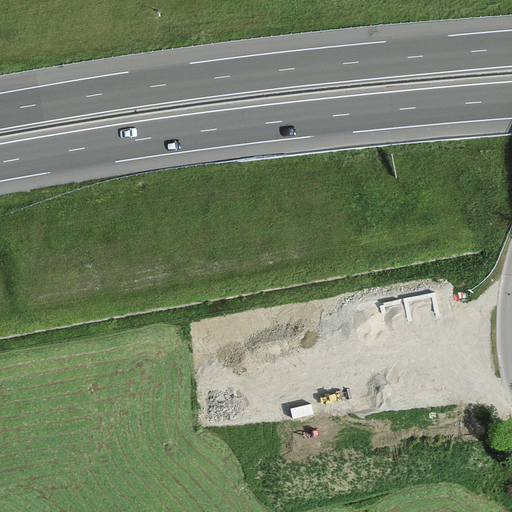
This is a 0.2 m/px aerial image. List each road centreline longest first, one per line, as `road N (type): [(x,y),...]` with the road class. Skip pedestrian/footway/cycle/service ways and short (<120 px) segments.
road 1 (motorway): [(0,164),(185,134),(511,102)]
road 2 (motorway): [(511,47),(314,64),(0,109)]
road 3 (residential): [(399,369),(422,511)]
